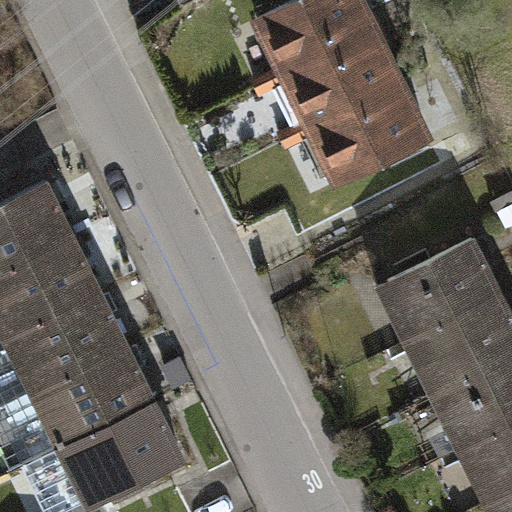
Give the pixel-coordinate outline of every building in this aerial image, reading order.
[(183,0),(188,9),(206,0),(183,0)] [(301,0),(249,25),(275,79),(363,37),(345,0),(301,0)] [(275,79),(300,133),(389,91),(363,37),(275,79)] [(300,133),(326,187),(415,145),(389,91),(300,133)] [(0,221),(0,276),(4,285),(87,244),(61,192),(0,221)] [(511,192),(495,202),(508,227),(511,224),(511,192)] [(4,285),(30,337),(113,296),(87,244),(4,285)] [(390,286),(415,340),(504,298),(478,244),(390,286)] [(30,337),(56,389),(139,348),(113,296),(30,337)] [(415,340),(441,394),(511,359),(511,313),(504,298),(415,340)] [(56,389),(82,441),(165,400),(139,348),(56,389)] [(511,359),(441,394),(467,447),(511,426),(511,359)] [(82,441),(115,507),(198,466),(165,400),(82,441)] [(511,426),(467,447),(493,501),(511,492),(511,426)] [(511,511),(511,492),(493,501),(497,511),(511,511)]
